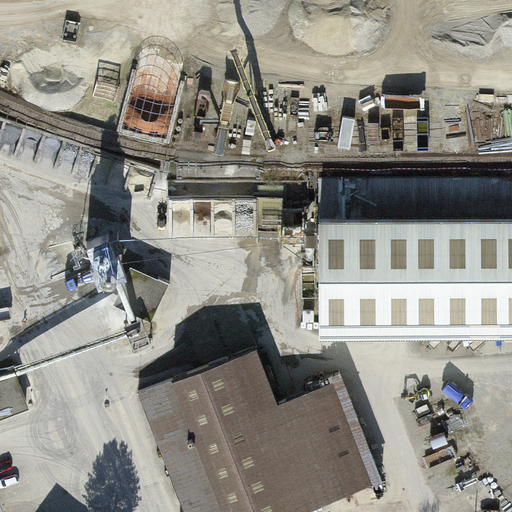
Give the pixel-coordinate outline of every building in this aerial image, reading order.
[(137,60),(122,130),(175,141),(189,71),(137,60)] [(511,215),(307,217),(308,335),(511,333),(511,215)] [(122,297),(161,306),(170,269),(131,260),(122,297)] [(251,347),(137,390),(184,511),(291,511),(372,481),(333,379),(272,402),(251,347)] [(17,375),(0,381),(0,421),(31,410),(17,375)]
